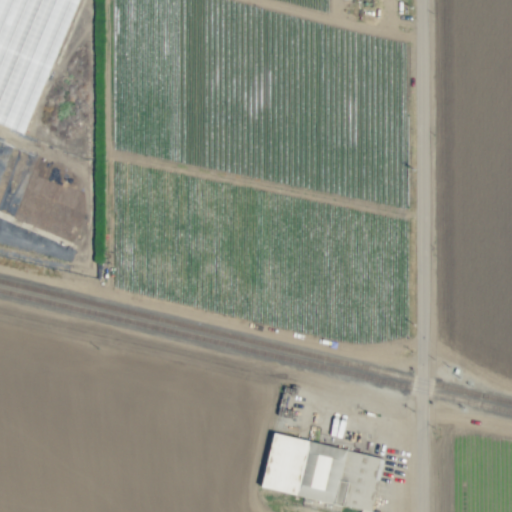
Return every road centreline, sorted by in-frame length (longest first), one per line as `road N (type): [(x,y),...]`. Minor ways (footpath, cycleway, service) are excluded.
road 1 (secondary): [(423,0),(426,511)]
road 2 (track): [(0,265),(362,355),(424,337)]
